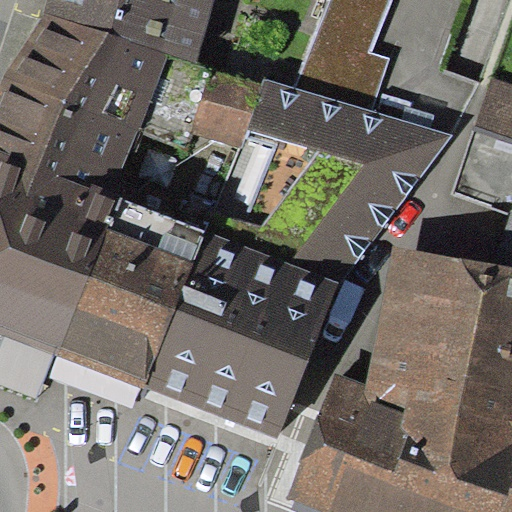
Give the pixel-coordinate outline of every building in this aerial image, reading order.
[(214,0),(45,0),(41,14),(168,52),(197,61),(214,0)] [(327,0),(294,87),(373,109),(389,59),(371,52),(391,0),(327,0)] [(41,14),(2,77),(140,129),(168,52),(41,14)] [(249,128),(261,85),(210,70),(192,132),(243,147),(249,128)] [(511,82),(491,75),(452,195),(509,215),(492,262),(511,266),(511,82)] [(0,150),(117,194),(140,129),(2,77),(0,80),(0,150)] [(373,109),(294,87),(264,77),(261,85),(249,128),(319,150),(260,227),(214,211),(207,230),(146,387),(277,438),(339,282),(453,134),(373,109)] [(0,333),(56,355),(117,194),(0,150),(0,333)] [(117,194),(56,355),(145,390),(146,387),(207,230),(117,194)] [(335,372),(287,498),(323,511),(502,511),(511,483),(511,266),(492,262),(393,245),(366,383),(335,372)] [(511,511),(511,483),(502,511),(511,511)]
